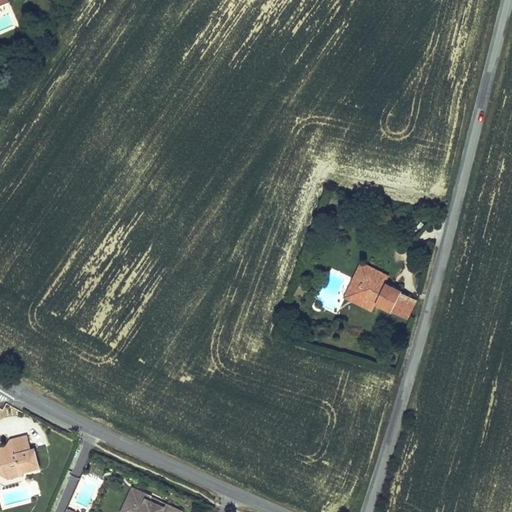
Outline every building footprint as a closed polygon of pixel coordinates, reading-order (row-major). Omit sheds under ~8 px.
[(367,271),(387,281),(391,274),(363,260),(347,293),(365,302),(369,295),(358,290),(367,271)] [(393,307),(403,288),(387,281),(367,271),(358,290),(369,295),(365,302),(375,307),(378,300),(393,307)] [(418,295),(403,288),(393,307),(408,314),(418,295)] [(0,453),(0,466),(0,467),(2,474),(8,472),(10,477),(23,474),(22,471),(38,468),(34,449),(30,451),(26,436),(10,440),(6,447),(2,455),(0,453)] [(121,511),(123,511),(130,498),(134,500),(139,490),(133,487),(121,511)] [(122,511),(178,511),(180,509),(164,502),(162,505),(149,499),(150,496),(151,495),(139,490),(134,500),(130,498),(123,511),(122,511)] [(164,502),(150,496),(149,499),(162,505),(164,502)]
